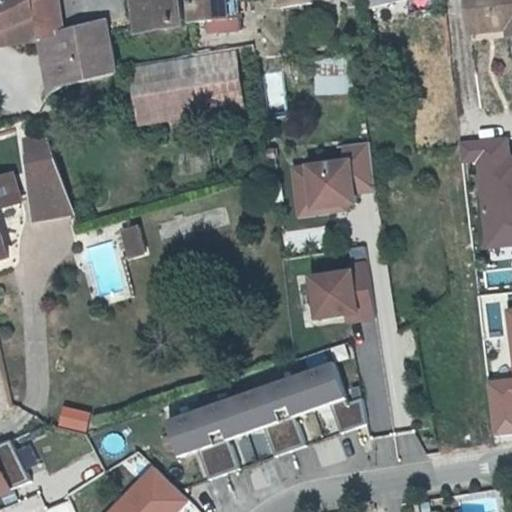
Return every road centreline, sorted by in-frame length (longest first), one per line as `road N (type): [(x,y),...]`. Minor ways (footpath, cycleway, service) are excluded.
road 1 (residential): [(275,511),(291,501),(393,483)]
road 2 (residential): [(393,483),(511,464)]
